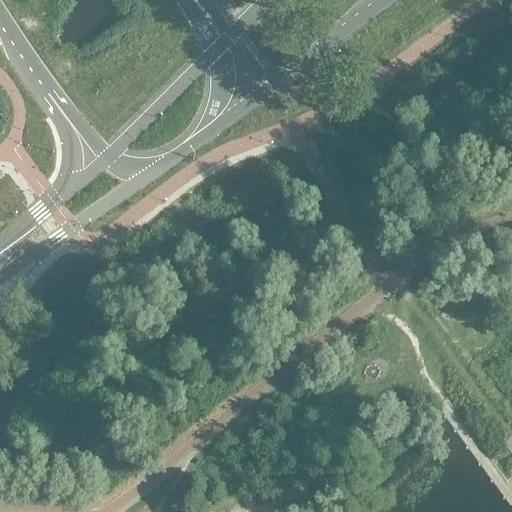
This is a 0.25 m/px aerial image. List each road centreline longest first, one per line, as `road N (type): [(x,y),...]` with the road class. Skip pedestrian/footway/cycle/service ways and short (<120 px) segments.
road 1 (secondary): [(187,146),(381,0)]
road 2 (unclassified): [(0,274),(187,146)]
road 3 (track): [(511,441),(393,280)]
road 4 (unclassified): [(227,37),(106,159)]
road 5 (unclassified): [(187,146),(244,98),(227,37)]
